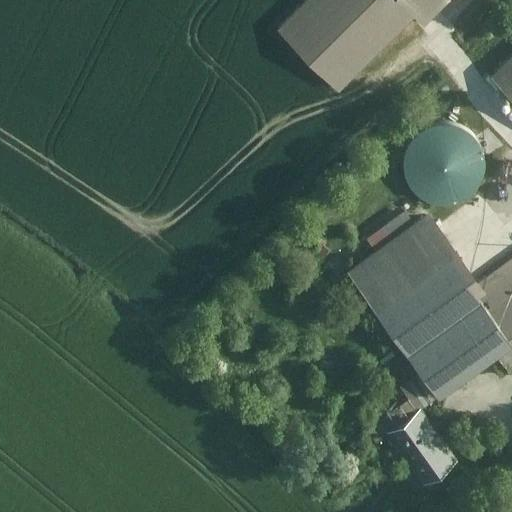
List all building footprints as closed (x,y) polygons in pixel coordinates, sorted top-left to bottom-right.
[(314,0),(288,25),(345,82),(412,16),(425,29),(453,2),(451,0),(314,0)] [(511,57),(497,73),(511,88),(511,57)] [(455,121),(440,119),(420,125),(409,135),(402,147),(400,157),(402,172),(409,186),(420,196),(435,202),(449,202),(466,195),(476,185),(481,176),(484,161),(482,147),(478,138),(468,127),(455,121)] [(511,273),(487,290),(431,208),(346,266),(435,395),(504,348),(511,360),(511,273)] [(428,481),(462,457),(428,406),(393,429),(428,481)]
